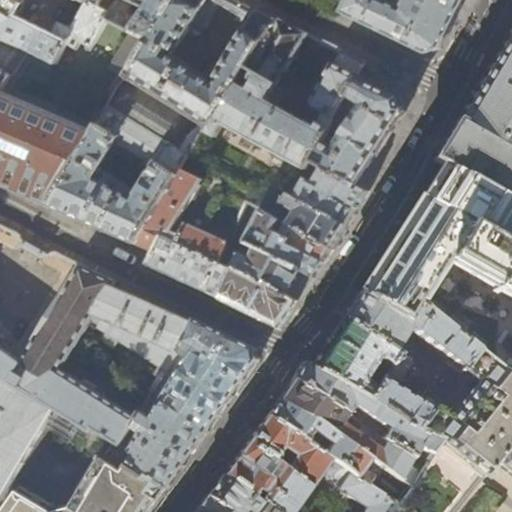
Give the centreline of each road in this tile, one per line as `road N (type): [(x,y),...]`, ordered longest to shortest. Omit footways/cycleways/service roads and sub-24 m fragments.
road 1 (residential): [(0,207),(290,347)]
road 2 (residential): [(290,347),(370,229),(451,85)]
road 3 (residential): [(174,511),(290,347)]
road 4 (residential): [(451,85),(274,0)]
